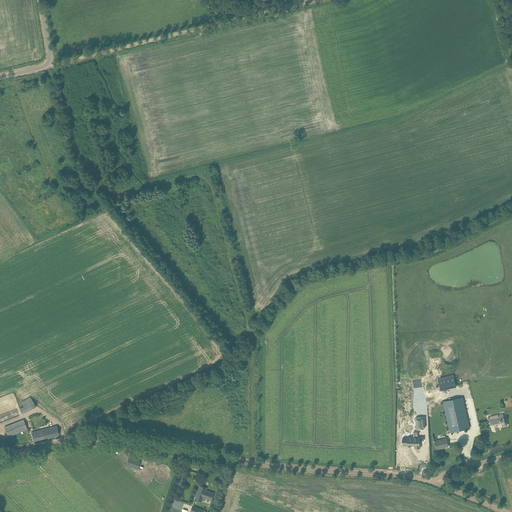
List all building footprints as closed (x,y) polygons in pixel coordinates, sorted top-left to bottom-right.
[(453,375),(438,378),(441,390),(456,386),(453,375)] [(450,389),(432,393),(433,399),(451,395),(450,389)] [(31,397),(21,402),(23,406),(20,408),(23,414),(36,407),(31,397)] [(469,428),(462,397),(443,402),(450,432),(469,428)] [(501,420),(500,419),(499,415),(488,417),(489,423),(491,422),(493,430),(499,429),(498,427),(505,426),(507,425),(505,419),(503,420),(503,419),(501,420)] [(425,417),(416,417),(416,429),(423,429),(423,428),(425,427),(425,417)] [(27,429),(23,420),(4,427),(8,437),(27,429)] [(32,432),(34,441),(59,435),(56,426),(32,432)] [(402,440),(402,443),(402,445),(407,445),(407,446),(412,446),(412,445),(415,445),(414,448),(420,448),(420,442),(420,440),(424,440),(424,437),(420,436),(420,437),(407,437),(407,438),(403,438),(403,440),(402,440)] [(435,441),(436,449),(448,446),(446,439),(435,441)] [(138,469),(140,461),(129,458),(126,465),(138,469)] [(200,486),(195,499),(202,501),(203,501),(205,500),(206,498),(211,500),(213,494),(205,491),(206,488),(200,486)]
